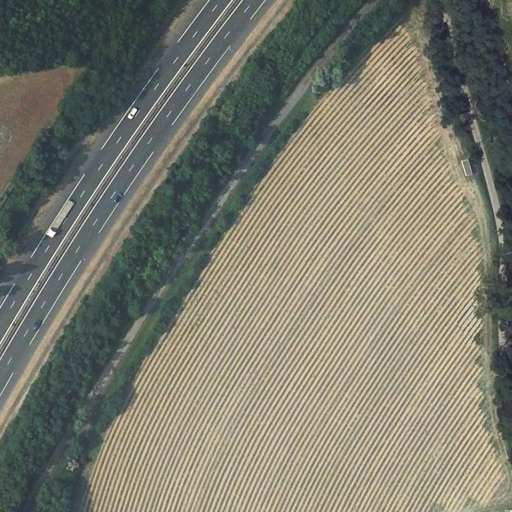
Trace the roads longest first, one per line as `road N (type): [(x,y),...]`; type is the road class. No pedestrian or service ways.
road 1 (track): [(375,0),(238,173),(103,377),(27,511)]
road 2 (motorway): [(0,379),(120,184),(255,0)]
road 3 (unclassified): [(441,0),(502,232),(511,420)]
road 4 (motorway): [(220,0),(137,110),(0,325)]
